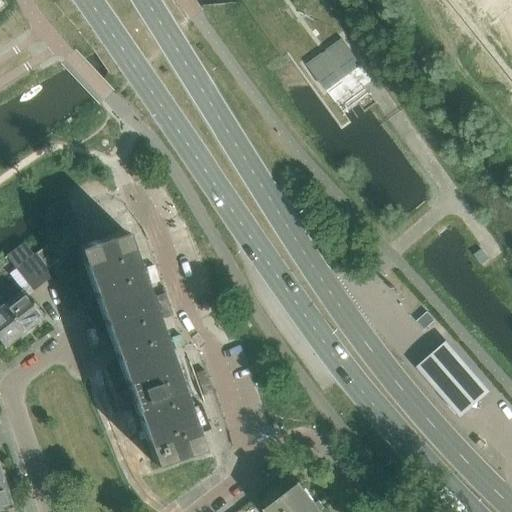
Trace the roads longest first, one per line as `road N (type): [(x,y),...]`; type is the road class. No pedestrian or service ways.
road 1 (primary): [(87,0),(340,370),(474,511)]
road 2 (primary): [(511,494),(438,425),(357,327),(143,0)]
road 3 (residential): [(257,463),(211,349),(191,329),(156,229),(131,199)]
road 4 (residential): [(51,511),(9,385),(78,333)]
road 5 (residential): [(369,511),(314,441),(299,438),(257,463)]
